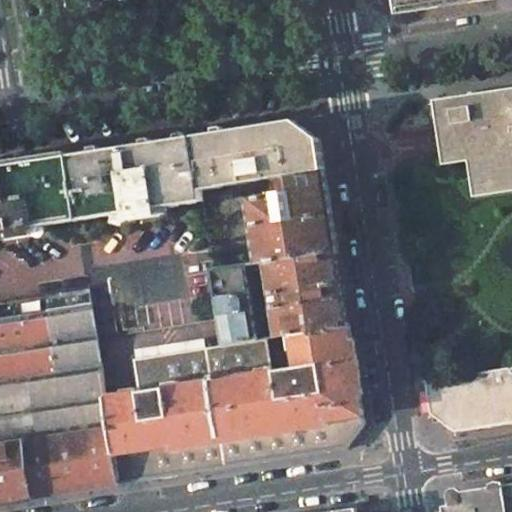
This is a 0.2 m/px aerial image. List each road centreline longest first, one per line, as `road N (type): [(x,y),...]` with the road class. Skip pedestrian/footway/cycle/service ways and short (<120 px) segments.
road 1 (residential): [(405,469),(342,60)]
road 2 (residential): [(12,111),(342,60)]
road 3 (residential): [(405,469),(135,511)]
road 4 (residential): [(342,60),(511,34)]
